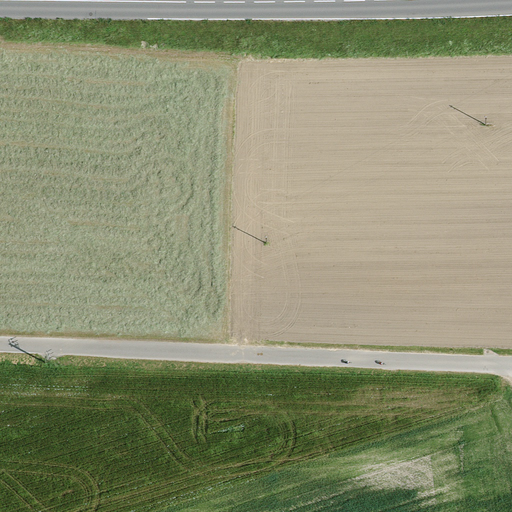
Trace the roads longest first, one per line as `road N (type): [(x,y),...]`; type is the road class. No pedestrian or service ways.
road 1 (unclassified): [(511,363),(0,346)]
road 2 (primary): [(394,0),(19,0)]
